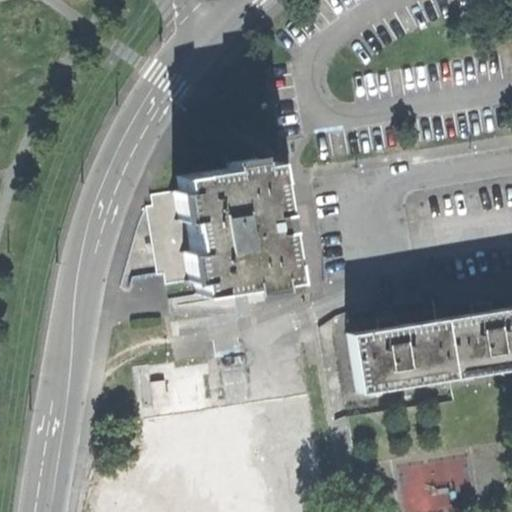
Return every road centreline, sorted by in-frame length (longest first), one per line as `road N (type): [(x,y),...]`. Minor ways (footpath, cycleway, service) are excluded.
road 1 (residential): [(210,28),(135,131),(91,236),(45,511)]
road 2 (residential): [(511,162),(376,191),(372,290),(320,312)]
